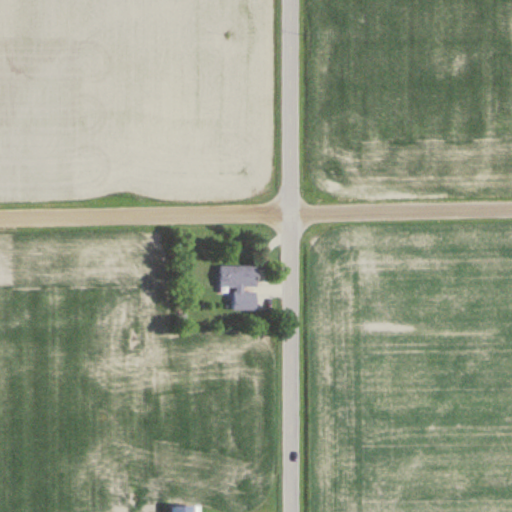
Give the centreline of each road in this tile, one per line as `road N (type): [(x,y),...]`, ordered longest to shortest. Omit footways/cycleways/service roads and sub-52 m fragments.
road 1 (residential): [(0,216),(511,206)]
road 2 (residential): [(284,511),(285,0)]
